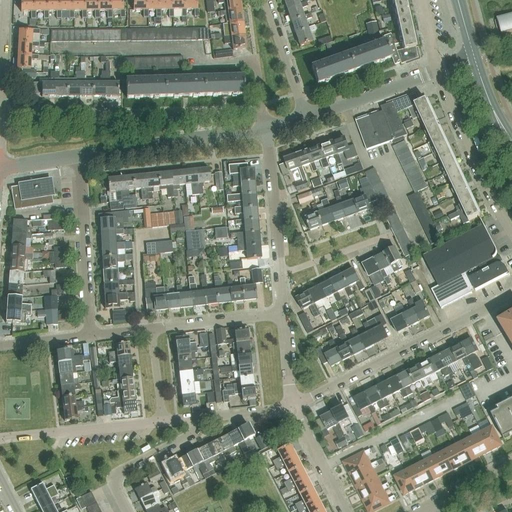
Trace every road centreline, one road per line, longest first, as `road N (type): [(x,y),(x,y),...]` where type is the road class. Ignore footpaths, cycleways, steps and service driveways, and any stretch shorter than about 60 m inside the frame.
road 1 (residential): [(267,130),(263,111),(1,117)]
road 2 (residential): [(292,406),(511,295)]
road 3 (residential): [(78,157),(267,130)]
road 4 (residential): [(282,313),(267,130)]
road 5 (residential): [(90,335),(78,157)]
road 6 (residential): [(437,73),(511,234)]
road 7 (residential): [(162,426),(0,441)]
road 8 (residential): [(306,120),(437,73)]
road 9 (residential): [(127,511),(117,475),(189,438),(192,422)]
road 10 (residential): [(282,313),(152,328)]
road 11 (residential): [(306,120),(265,0)]
